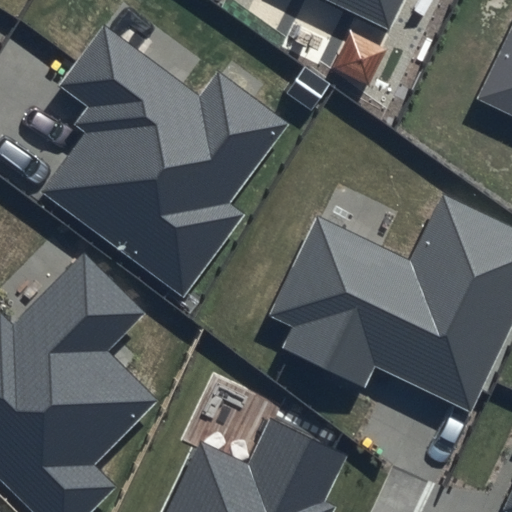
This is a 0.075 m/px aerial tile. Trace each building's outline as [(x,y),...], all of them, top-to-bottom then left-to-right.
[(326,0),(389,31),(404,0),(326,0)] [(511,23),(476,100),(511,117),(511,23)] [(198,101),(103,29),(60,87),(87,107),(73,125),(85,133),(41,191),(183,298),(246,215),(228,202),(288,123),(220,72),(198,101)] [(411,262),(316,216),(268,315),(293,327),(283,348),(365,387),(375,367),(471,413),(511,327),(511,227),(444,194),(411,262)] [(144,312),(83,253),(12,325),(0,313),(0,477),(35,511),(89,511),(114,486),(92,465),(155,401),(105,352),(144,312)] [(345,456),(269,419),(246,466),(198,444),(165,511),(334,511),(337,507),(324,500),(345,456)] [(511,511),(511,489),(502,511),(505,511),(511,511)]
